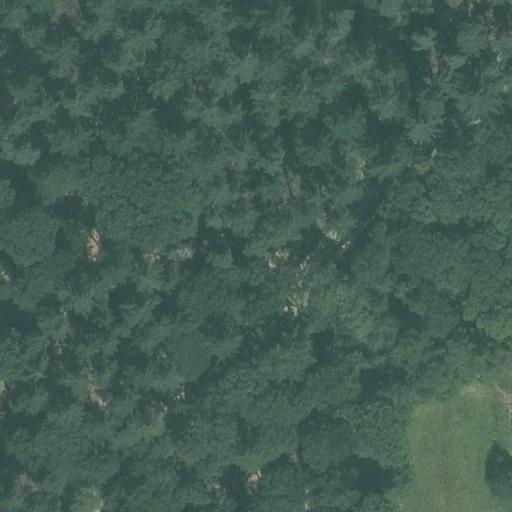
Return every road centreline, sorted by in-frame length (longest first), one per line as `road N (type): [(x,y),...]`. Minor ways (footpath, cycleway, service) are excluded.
road 1 (track): [(71,511),(403,161),(458,116),(511,87)]
road 2 (track): [(237,511),(296,298),(284,288)]
